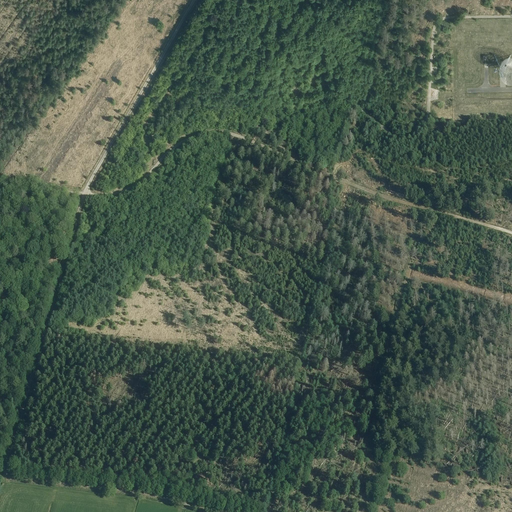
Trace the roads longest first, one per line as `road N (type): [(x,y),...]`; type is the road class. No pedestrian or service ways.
road 1 (track): [(192,0),(84,194),(128,188),(163,148),(193,132),(227,131),(379,194),(511,233)]
road 2 (track): [(3,477),(84,194),(0,180)]
road 3 (track): [(224,511),(138,490),(0,477)]
